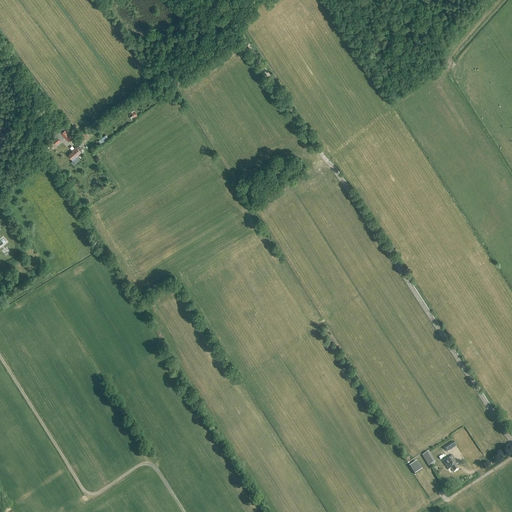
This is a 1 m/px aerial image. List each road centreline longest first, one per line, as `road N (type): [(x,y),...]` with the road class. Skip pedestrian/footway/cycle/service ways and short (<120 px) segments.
road 1 (track): [(325,159),(511,442)]
road 2 (track): [(184,511),(152,466),(93,495),(83,491),(0,358)]
road 3 (track): [(90,132),(235,26)]
road 4 (track): [(235,26),(325,159)]
